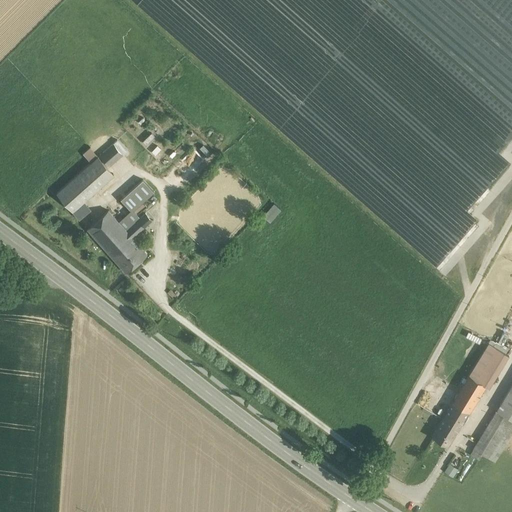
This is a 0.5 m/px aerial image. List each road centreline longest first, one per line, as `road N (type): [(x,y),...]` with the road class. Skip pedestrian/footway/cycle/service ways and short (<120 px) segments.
road 1 (primary): [(372,511),(0,231)]
road 2 (track): [(511,211),(341,511)]
